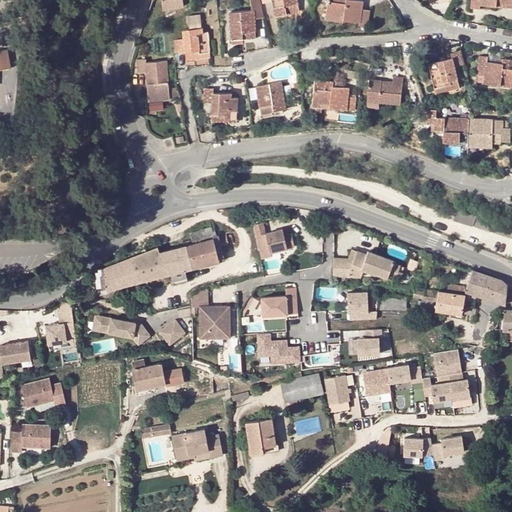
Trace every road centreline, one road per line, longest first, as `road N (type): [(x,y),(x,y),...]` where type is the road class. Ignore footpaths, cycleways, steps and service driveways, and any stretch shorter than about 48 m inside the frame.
road 1 (residential): [(511,185),(476,188),(330,136),(151,166)]
road 2 (tertiary): [(511,274),(435,236),(326,198),(255,189),(172,203)]
road 3 (residential): [(281,511),(383,423),(481,418),(483,361)]
road 4 (residential): [(140,0),(118,46),(120,108),(151,166)]
road 5 (residential): [(256,60),(336,43),(403,40),(415,14)]
road 6 (residential): [(0,487),(112,454),(118,511)]
road 7 (tertiary): [(112,235),(45,285),(0,298)]
road 8 (residential): [(18,0),(23,89),(0,119)]
